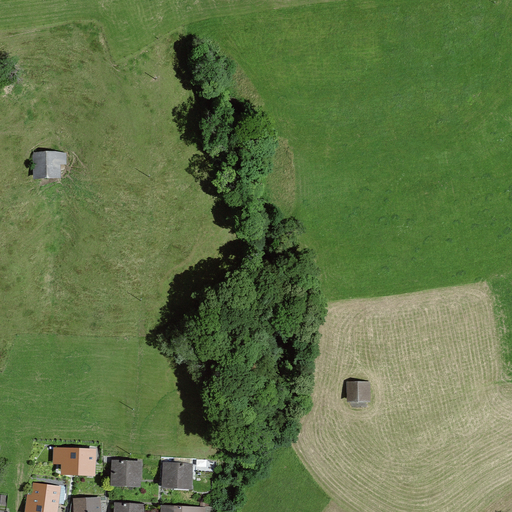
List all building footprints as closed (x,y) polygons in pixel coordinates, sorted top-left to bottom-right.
[(57,154),(33,154),(33,178),(56,178),(57,154)] [(368,383),(347,383),(347,403),(367,403),(368,383)] [(93,451),(55,450),(54,464),(61,464),(61,475),(92,475),(93,451)] [(138,464),(111,462),(110,485),(137,487),(138,464)] [(191,468),(164,467),(162,489),(189,491),(191,468)] [(56,511),(60,489),(34,485),(33,493),(29,492),(25,511),(56,511)] [(98,511),(98,501),(74,501),(73,511),(98,511)]
